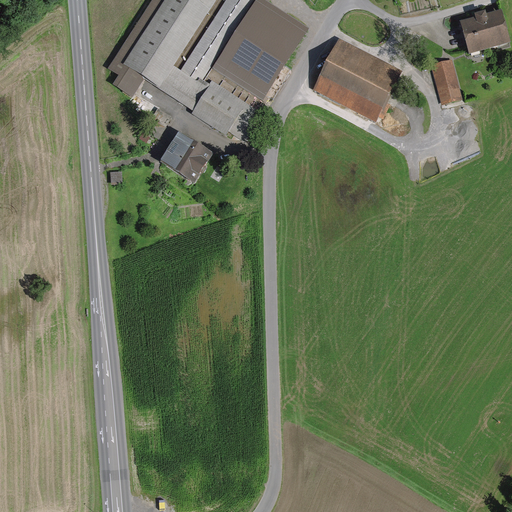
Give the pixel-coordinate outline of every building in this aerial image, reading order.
[(167,0),(153,0),(108,71),(118,77),(113,86),(133,99),(144,83),(241,144),(262,113),(212,81),(209,86),(200,81),(251,0),(226,0),(180,73),(171,67),(214,0),(168,0),(167,0)] [(259,0),(257,0),(213,70),(264,102),(309,32),(259,0)] [(501,17),(462,26),(469,54),(507,45),(501,17)] [(401,73),(340,43),(317,90),(377,120),(401,73)] [(453,64),(434,69),(444,105),(462,101),(453,64)] [(213,157),(181,138),(164,166),(196,185),(213,157)]
